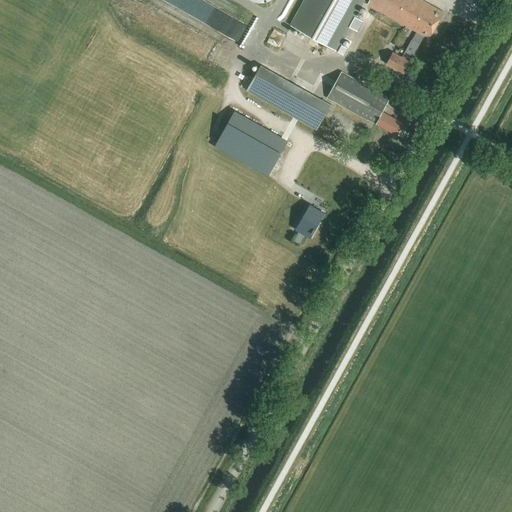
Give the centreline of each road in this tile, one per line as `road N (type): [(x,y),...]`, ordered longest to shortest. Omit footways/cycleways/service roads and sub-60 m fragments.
road 1 (unclassified): [(213,511),(495,0)]
road 2 (unknown): [(432,113),(351,64),(292,55),(260,15),(280,0)]
